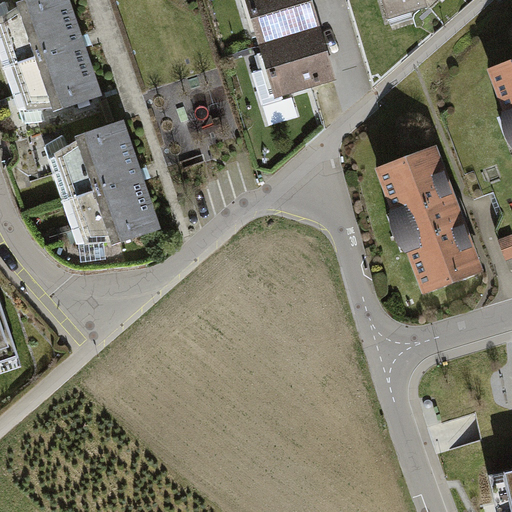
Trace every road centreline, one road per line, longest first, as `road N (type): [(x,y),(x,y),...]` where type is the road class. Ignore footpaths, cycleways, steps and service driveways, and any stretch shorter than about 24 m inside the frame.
road 1 (residential): [(319,152),(99,336),(10,225),(0,196)]
road 2 (residential): [(319,152),(379,354)]
road 3 (residential): [(379,354),(430,511)]
road 4 (residential): [(511,314),(379,354)]
road 5 (track): [(99,336),(0,426)]
